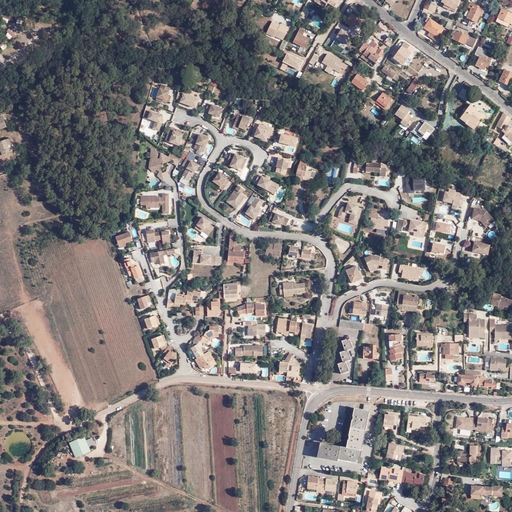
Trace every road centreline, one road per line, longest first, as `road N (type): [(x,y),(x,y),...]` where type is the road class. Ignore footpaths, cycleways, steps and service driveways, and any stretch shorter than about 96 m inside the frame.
road 1 (unclassified): [(56,415),(80,422),(170,379),(309,387),(320,397)]
road 2 (tertiary): [(511,112),(408,32)]
road 3 (tertiary): [(320,397),(345,390),(439,397)]
road 4 (tertiary): [(320,397),(304,427),(289,511)]
